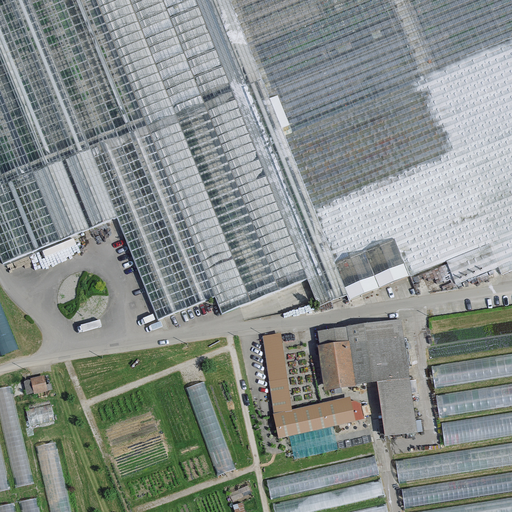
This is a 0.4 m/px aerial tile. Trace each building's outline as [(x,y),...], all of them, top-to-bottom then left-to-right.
[(511,0),(0,0),(0,253),(4,264),(80,234),(93,229),(104,224),(116,219),(119,219),(158,319),(164,317),(193,305),(194,308),(209,302),(208,298),(215,295),(218,302),(222,313),(307,278),(315,300),(317,305),(346,294),(349,301),(446,261),(455,284),(497,267),(500,276),(511,271),(511,0)] [(0,354),(0,355),(17,350),(0,295),(0,354)] [(401,321),(346,328),(347,342),(353,385),(378,381),(409,377),(401,321)] [(318,331),(320,346),(347,342),(346,328),(318,331)] [(281,333),(264,336),(275,414),(291,411),(281,333)] [(353,385),(347,342),(320,346),(326,388),(353,385)] [(430,345),(430,355),(456,354),(455,346),(451,346),(451,344),(430,345)] [(511,352),(435,362),(437,382),(511,372),(511,352)] [(417,432),(409,377),(378,381),(386,436),(417,432)] [(33,381),(36,394),(47,391),(44,378),(33,381)] [(236,469),(208,381),(190,387),(218,474),(236,469)] [(511,382),(439,393),(442,414),(511,403),(511,382)] [(13,386),(0,388),(0,400),(17,486),(32,483),(13,386)] [(328,403),(291,411),(275,414),(279,437),(289,435),(365,418),(361,404),(355,401),(335,401),(328,403)] [(447,442),(511,432),(511,409),(444,419),(447,442)] [(401,475),(511,461),(511,440),(399,454),(401,475)] [(42,444),(53,511),(72,511),(60,441),(42,444)] [(378,456),(269,477),(272,495),(381,474),(378,456)] [(406,504),(511,489),(511,470),(404,485),(406,504)] [(382,481),(275,501),(277,511),(300,511),(385,496),(382,481)] [(511,511),(511,495),(410,510),(410,511),(511,511)] [(25,511),(40,511),(37,497),(22,501),(25,511)] [(0,506),(1,511),(17,511),(15,503),(0,505),(0,506)]
